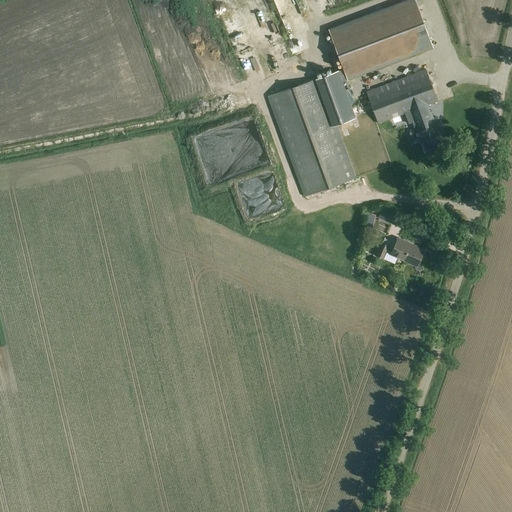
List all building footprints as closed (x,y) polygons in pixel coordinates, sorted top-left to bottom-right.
[(406,0),(330,28),(329,29),(341,62),(343,68),(347,80),(349,79),(431,48),(433,48),(414,0),(406,0)] [(369,126),(370,126),(409,111),(413,121),(412,122),(416,132),(417,133),(416,135),(418,139),(420,140),(420,141),(422,141),(426,152),(442,146),(438,135),(440,134),(429,104),(438,100),(426,68),(367,91),(374,108),(368,110),(366,106),(354,111),(363,132),(370,129),(369,126)] [(320,77),(268,96),(305,196),(356,177),(336,125),(355,118),(351,105),(345,90),(343,85),(342,82),(338,70),(320,77)] [(373,131),(376,140),(385,138),(383,129),(373,131)] [(244,197),(249,211),(273,203),(268,187),(261,189),(257,180),(236,187),(240,198),(244,197)] [(416,267),(423,251),(410,246),(411,244),(399,239),(391,256),(416,267)] [(383,258),(388,245),(382,243),(376,255),(383,258)]
